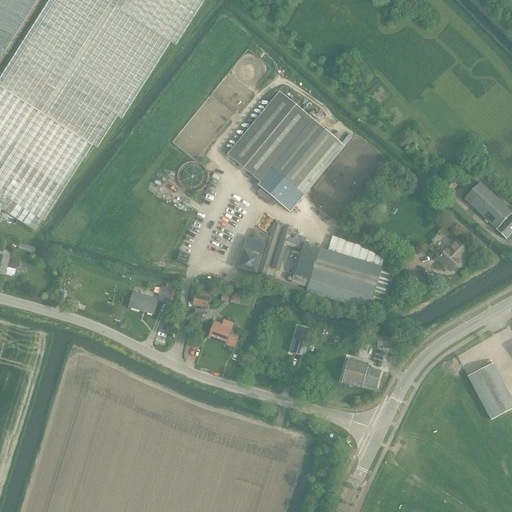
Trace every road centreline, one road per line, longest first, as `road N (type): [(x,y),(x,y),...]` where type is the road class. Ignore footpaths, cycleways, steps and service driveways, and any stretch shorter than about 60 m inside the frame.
road 1 (tertiary): [(379,431),(0,297)]
road 2 (tertiary): [(379,431),(418,362),(511,301)]
road 3 (unknown): [(191,269),(226,261),(251,211),(246,194),(227,190),(203,233)]
